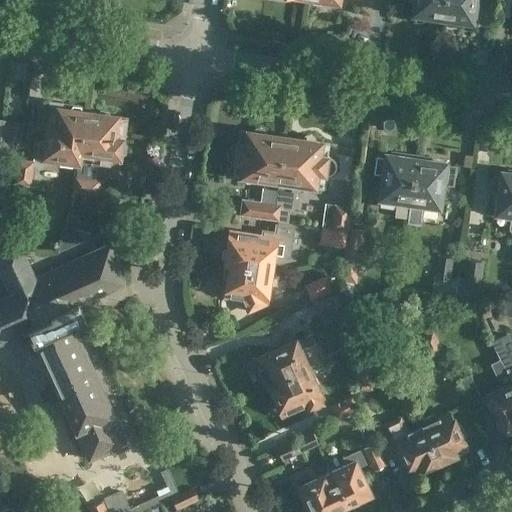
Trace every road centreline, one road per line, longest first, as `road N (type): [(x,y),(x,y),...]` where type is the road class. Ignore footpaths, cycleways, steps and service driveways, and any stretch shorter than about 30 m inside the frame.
road 1 (residential): [(193,54),(166,298),(257,511)]
road 2 (residential): [(511,102),(193,54)]
road 3 (residential): [(193,54),(0,26)]
